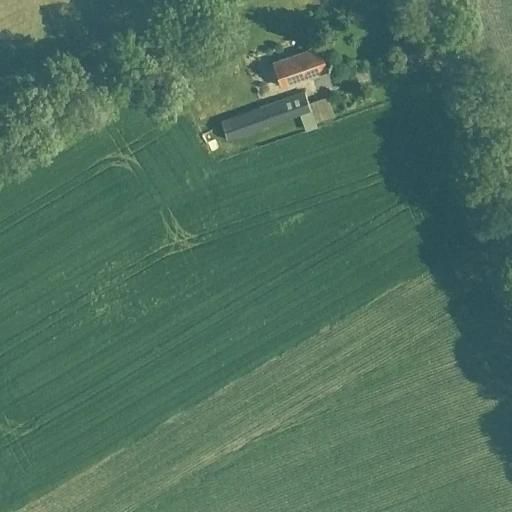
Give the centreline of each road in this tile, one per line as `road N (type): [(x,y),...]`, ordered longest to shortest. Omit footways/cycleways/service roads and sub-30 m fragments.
road 1 (unclassified): [(214,0),(0,123)]
road 2 (unclassified): [(511,222),(429,0)]
